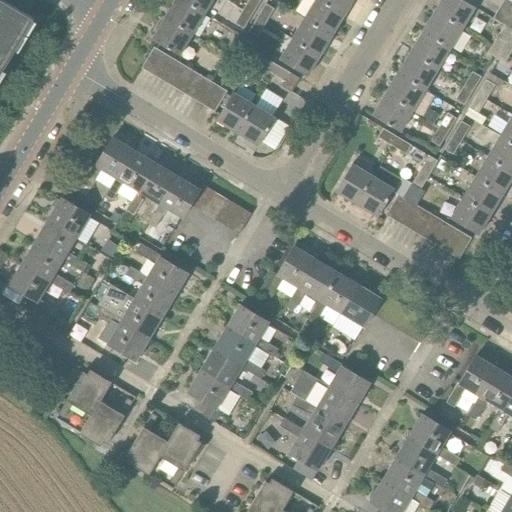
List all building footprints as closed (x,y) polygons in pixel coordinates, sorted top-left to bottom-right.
[(0,0),(0,65),(30,17),(2,0),(0,0)] [(175,0),(164,18),(193,35),(205,16),(179,0),(175,0)] [(179,0),(205,16),(214,0),(179,0)] [(249,0),(243,11),(252,16),(260,2),(257,0),(249,0)] [(315,0),(304,19),(332,36),(345,15),(319,0),(315,0)] [(319,0),(345,15),(353,0),(319,0)] [(441,0),(434,12),(462,29),(475,8),(460,0),(441,0)] [(511,16),(511,2),(507,0),(504,0),(499,9),(511,16)] [(257,19),(265,24),(274,10),(265,5),(257,19)] [(504,26),(511,31),(511,16),(499,9),(493,19),(504,26)] [(235,25),(243,30),(252,16),(243,11),(235,25)] [(422,33),(450,50),(462,29),(434,12),(422,33)] [(152,40),(180,57),(193,35),(164,18),(152,40)] [(249,33),(257,38),(265,24),(257,19),(249,33)] [(304,19),(292,40),(320,57),(332,36),(304,19)] [(511,31),(504,26),(492,47),(500,52),(511,31)] [(511,50),(511,31),(500,52),(508,57),(511,50)] [(409,54),(438,71),(450,50),(422,33),(409,54)] [(320,57),(292,40),(279,61),(308,78),(320,57)] [(228,56),(237,61),(245,47),(237,42),(228,56)] [(496,59),(500,52),(492,47),(487,54),(496,59)] [(142,69),(152,75),(165,55),(155,49),(142,69)] [(500,52),(496,59),(504,64),(508,57),(500,52)] [(397,74),(425,91),(438,71),(409,54),(397,74)] [(152,75),(163,81),(175,61),(165,55),(152,75)] [(220,70),(228,75),(237,61),(228,56),(220,70)] [(271,74),(276,66),(262,57),(257,66),(271,74)] [(163,81),(173,88),(186,67),(175,61),(163,81)] [(271,74),(284,82),(290,74),(276,66),(271,74)] [(173,88),(184,94),(196,73),(186,67),(173,88)] [(184,94),(194,100),(207,79),(196,73),(184,94)] [(464,87),(473,92),(481,78),(473,73),(464,87)] [(290,74),(284,82),(282,87),(291,93),(299,79),(290,74)] [(384,95),(413,112),(425,91),(397,74),(384,95)] [(194,100),(204,106),(217,86),(207,79),(194,100)] [(478,95),(486,100),(495,86),(486,81),(478,95)] [(204,106),(215,112),(227,92),(217,86),(204,106)] [(456,101),(464,106),(473,92),(464,87),(456,101)] [(216,122),(238,134),(255,107),(234,93),(216,122)] [(413,112),(384,95),(372,116),(400,133),(413,112)] [(469,109),(478,114),(486,100),(478,95),(469,109)] [(255,107),(238,134),(259,147),(276,119),(255,107)] [(439,128),(448,134),(456,119),(448,114),(439,128)] [(511,116),(500,137),(511,143),(511,116)] [(453,137),(461,142),(470,128),(461,123),(453,137)] [(431,142),(439,148),(448,134),(439,128),(431,142)] [(378,138),(392,147),(397,138),(383,130),(378,138)] [(445,151),(453,156),(461,142),(453,137),(445,151)] [(487,157),(511,171),(511,143),(500,137),(487,157)] [(102,172),(115,180),(133,151),(113,138),(84,186),(91,190),(102,172)] [(392,147),(406,155),(411,147),(397,138),(392,147)] [(123,185),(137,193),(155,164),(133,151),(115,180),(104,198),(112,203),(123,185)] [(421,171),(429,176),(438,162),(429,157),(421,171)] [(475,178),(503,195),(511,180),(511,171),(487,157),(475,178)] [(155,164),(137,193),(159,206),(176,177),(155,164)] [(335,193),(357,205),(374,177),(352,164),(335,193)] [(374,177),(357,205),(378,218),(395,190),(394,190),(402,178),(382,166),(375,178),(374,177)] [(412,185),(421,190),(429,176),(421,171),(412,185)] [(176,177),(159,206),(182,220),(191,206),(204,214),(215,194),(203,187),(200,191),(176,177)] [(463,199),(491,216),(503,195),(475,178),(463,199)] [(204,214),(216,221),(227,201),(215,194),(204,214)] [(386,216),(396,222),(409,202),(398,195),(386,216)] [(47,223),(76,240),(90,216),(62,199),(47,223)] [(130,205),(126,211),(134,216),(141,204),(133,199),(130,205)] [(491,216),(463,199),(450,219),(479,237),(491,216)] [(216,221),(227,228),(239,208),(227,201),(216,221)] [(396,222),(407,229),(419,208),(409,202),(396,222)] [(227,228),(239,235),(251,215),(239,208),(227,228)] [(407,229),(417,235),(429,214),(419,208),(407,229)] [(148,224),(156,229),(163,217),(155,212),(148,224)] [(417,235),(428,241),(440,220),(429,214),(417,235)] [(428,241),(438,247),(450,227),(440,220),(428,241)] [(34,244),(64,262),(76,240),(47,223),(34,244)] [(438,247),(448,253),(461,233),(450,227),(438,247)] [(448,253),(459,260),(471,239),(461,233),(448,253)] [(21,266),(50,283),(64,262),(34,244),(21,266)] [(177,294),(189,274),(160,258),(161,257),(141,245),(137,252),(155,263),(147,277),(177,294)] [(294,247),(276,276),(297,289),(315,260),(294,247)] [(77,259),(73,267),(82,273),(87,265),(77,259)] [(315,260),(297,289),(319,302),(336,273),(315,260)] [(46,321),(52,310),(39,302),(50,283),(21,266),(9,286),(28,297),(22,307),(46,321)] [(133,280),(138,271),(128,266),(123,275),(133,280)] [(336,273),(319,302),(340,315),(358,285),(336,273)] [(177,294),(147,277),(134,298),(164,315),(177,294)] [(69,294),(74,286),(65,281),(60,289),(69,294)] [(151,337),(164,315),(134,298),(110,285),(101,299),(125,313),(121,320),(151,337)] [(277,291),(278,289),(270,285),(264,294),(272,299),(277,291)] [(358,285),(340,315),(363,329),(372,315),(386,323),(397,303),(385,296),(382,300),(381,300),(358,285)] [(291,299),(286,307),(294,312),(299,302),(292,298),(291,299)] [(386,323),(397,330),(409,310),(397,303),(386,323)] [(226,329),(254,346),(269,323),(240,305),(226,329)] [(107,323),(112,315),(102,309),(98,318),(107,323)] [(397,330),(409,337),(421,317),(409,310),(397,330)] [(319,319),(321,315),(313,311),(308,320),(315,325),(319,319)] [(409,337),(420,344),(433,324),(421,317),(409,337)] [(151,337),(121,320),(107,345),(136,362),(151,337)] [(333,327),(329,333),(337,338),(343,328),(335,324),(333,327)] [(213,350),(241,369),(255,347),(254,346),(226,329),(213,350)] [(266,343),(262,351),(267,354),(274,358),(278,350),(266,343)] [(200,372),(229,390),(241,369),(213,350),(200,372)] [(322,356),(318,362),(327,368),(332,359),(323,354),(322,356)] [(476,357),(458,386),(479,398),(496,369),(476,357)] [(259,368),(253,365),(248,373),(261,380),(265,372),(259,368)] [(370,384),(341,366),(329,386),(358,404),(370,384)] [(511,378),(496,369),(479,398),(500,411),(511,391),(511,378)] [(91,416),(101,402),(112,383),(90,370),(87,375),(84,373),(58,415),(64,419),(72,405),(91,416)] [(302,374),(295,370),(285,385),(293,389),(302,374)] [(204,417),(214,423),(221,411),(218,410),(229,390),(200,372),(188,393),(210,406),(204,417)] [(242,398),(248,401),(252,394),(240,386),(236,394),(242,398)] [(345,426),(358,404),(329,386),(324,394),(316,408),(345,426)] [(511,391),(500,411),(511,418),(511,391)] [(461,397),(453,392),(446,404),(454,408),(461,397)] [(293,405),(302,410),(306,403),(297,397),(293,405)] [(91,416),(80,434),(101,447),(104,442),(108,445),(133,403),(128,399),(119,413),(101,402),(91,416)] [(482,410),(474,405),(468,416),(476,421),(482,410)] [(345,426),(316,408),(303,430),(332,447),(345,426)] [(149,476),(160,457),(168,442),(149,431),(158,417),(152,414),(127,456),(130,458),(128,463),(149,476)] [(407,439),(436,456),(441,448),(450,432),(422,415),(407,439)] [(504,423),(496,418),(489,429),(497,434),(504,423)] [(332,447),(303,430),(284,419),(280,427),(299,438),(289,454),(318,471),(332,447)] [(170,482),(176,486),(201,444),(198,441),(200,437),(179,424),(168,442),(160,457),(179,468),(170,482)] [(394,460),(424,478),(436,456),(407,439),(394,460)] [(455,467),(460,460),(447,452),(443,460),(455,467)] [(382,482),(419,504),(429,511),(434,503),(426,498),(435,484),(430,481),(424,478),(394,460),(382,482)] [(511,496),(511,468),(505,464),(500,471),(511,477),(511,494),(511,496)] [(442,489),(447,481),(434,474),(430,481),(435,484),(442,489)] [(479,477),(474,485),(482,490),(487,482),(479,477)] [(281,511),(282,511),(293,492),(272,480),(269,484),(265,482),(247,511),(281,511)] [(384,511),(414,511),(419,504),(382,482),(369,502),(384,511)] [(511,511),(511,496),(501,511),(511,511)]
